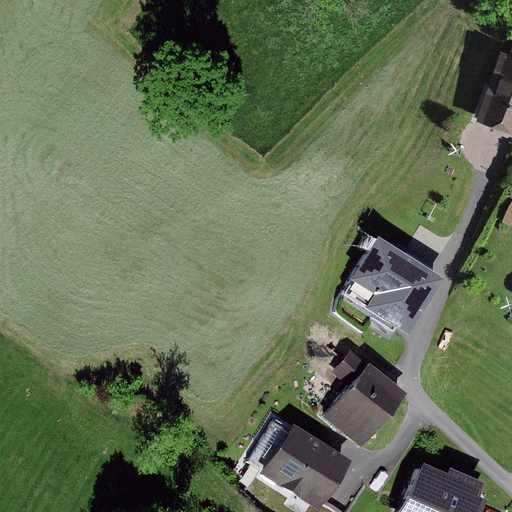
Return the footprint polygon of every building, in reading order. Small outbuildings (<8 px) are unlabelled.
[(511,134),(511,55),(502,53),(478,123),(511,134)] [(511,203),(502,223),(511,227),(511,203)] [(430,279),(364,237),(337,280),(342,283),(334,295),(352,307),(351,309),(394,336),(430,279)] [(397,394),(343,351),(325,373),(341,385),(315,417),(353,448),(397,394)] [(310,510),(341,460),(282,424),(280,426),(269,419),(243,462),(254,469),(251,474),(310,510)] [(433,476),(409,465),(387,511),(468,511),(473,502),(466,498),(472,484),(437,468),(433,476)]
